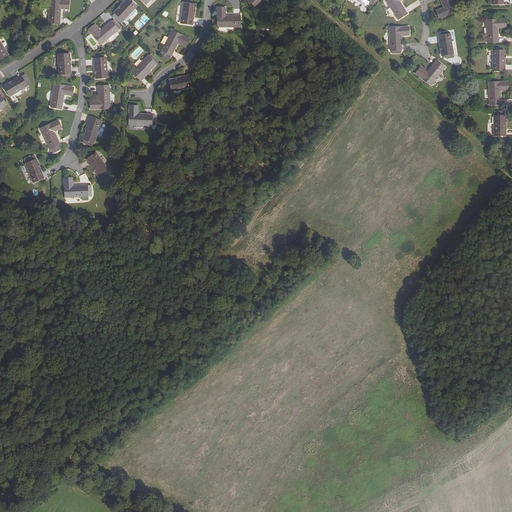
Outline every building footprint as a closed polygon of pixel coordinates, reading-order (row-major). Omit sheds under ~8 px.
[(50,0),(49,0),(49,23),(59,23),(60,9),(69,9),(69,1),(50,0)] [(125,0),(114,13),(123,21),(137,6),(129,0),(125,0)] [(385,0),(398,20),(407,14),(399,1),(398,0),(385,0)] [(441,11),(440,8),(436,10),(439,19),(457,11),(452,0),(440,0),(443,7),(444,10),(441,11)] [(195,5),(183,3),(180,23),(192,25),(195,5)] [(241,27),(240,16),(226,16),(226,8),(217,8),(218,27),(241,27)] [(491,17),(486,17),(486,20),(487,43),(498,43),(497,28),(506,28),(505,19),(491,20),(491,17)] [(94,31),(96,29),(93,25),(86,30),(87,31),(85,33),(88,35),(89,34),(98,45),(119,30),(114,24),(113,26),(110,22),(98,32),(96,33),(94,31)] [(404,33),(404,36),(409,36),(409,27),(390,28),(390,51),(391,51),(392,53),(398,53),(398,51),(400,50),(401,50),(401,36),(401,33),(404,33)] [(162,54),(167,57),(169,54),(171,56),(178,43),(179,41),(182,42),(181,44),(185,47),(189,39),(172,30),(168,38),(165,45),(162,51),(163,51),(162,54)] [(453,54),(450,34),(438,36),(441,56),(453,54)] [(0,59),(8,55),(0,41),(0,59)] [(503,48),(493,48),(493,50),(492,51),(493,63),(493,71),(505,70),(505,50),(503,50),(503,48)] [(59,75),(71,74),(70,54),(57,55),(59,75)] [(148,56),(132,72),(138,79),(149,69),(150,70),(157,64),(156,64),(154,62),(156,60),(151,54),(149,56),(148,56)] [(94,59),(96,79),(108,78),(106,58),(94,59)] [(415,74),(430,86),(444,68),(436,61),(427,72),(421,67),(415,74)] [(149,69),(138,79),(140,80),(150,70),(149,69)] [(191,88),(188,75),(169,80),(172,93),(191,88)] [(10,96),(27,86),(26,85),(30,82),(26,76),(23,78),(21,76),(4,86),(10,96)] [(503,87),(503,90),(508,90),(508,82),(488,82),(489,105),(500,105),(500,90),(500,87),(503,87)] [(51,107),(62,109),(64,95),(72,96),(74,88),(55,84),(51,107)] [(95,104),(95,101),(90,101),(90,109),(110,109),(109,86),(98,86),(98,101),(99,104),(95,104)] [(152,118),(152,115),(138,114),(134,114),(135,111),(138,111),(138,106),(129,105),(129,125),(155,126),(155,118),(152,118)] [(506,136),(506,116),(504,116),(505,112),(494,111),(494,116),(494,117),(494,136),(506,136)] [(102,121),(93,118),(88,132),(86,131),(83,139),(94,143),(102,121)] [(61,149),(60,147),(58,147),(58,146),(59,146),(60,145),(54,132),(53,129),(56,128),(57,130),(62,128),(58,120),(40,128),(50,150),(51,150),(52,153),(61,149)] [(96,152),(86,160),(97,176),(108,169),(96,152)] [(33,183),(44,178),(36,159),(25,164),(33,183)] [(72,178),(64,179),(65,198),(88,196),(88,185),(73,186),(72,178)]
